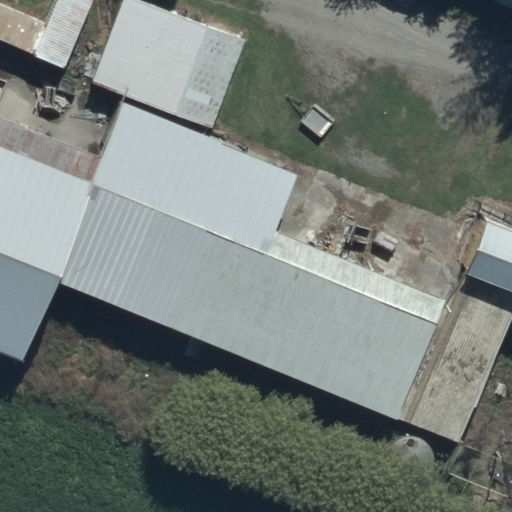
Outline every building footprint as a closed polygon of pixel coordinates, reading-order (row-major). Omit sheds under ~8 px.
[(92,0),(54,0),(46,22),(33,56),(66,68),(92,0)] [(148,0),(123,0),(91,81),(212,129),(248,40),(148,0)] [(0,42),(33,56),(46,22),(0,4),(0,42)] [(0,117),(0,351),(25,362),(59,279),(190,332),(185,346),(203,353),(208,341),(398,418),(446,301),(278,233),(302,175),(123,102),(100,158),(0,117)] [(511,229),(488,220),(466,274),(511,291),(511,229)]
